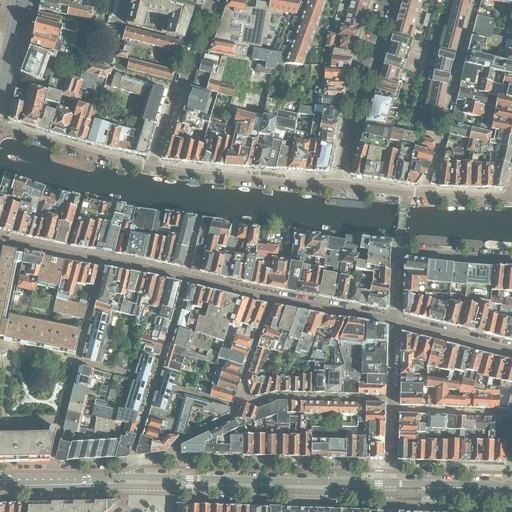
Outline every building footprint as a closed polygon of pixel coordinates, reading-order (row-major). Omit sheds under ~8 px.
[(94,9),(81,7),(82,0),(39,0),(39,1),(42,2),(40,9),(39,10),(40,10),(41,9),(59,14),(60,7),(68,9),(66,16),(86,20),(92,22),(95,22),(97,13),(94,12),(94,9)] [(129,0),(126,11),(130,12),(127,24),(167,35),(184,39),(185,35),(196,3),(182,0),(129,0)] [(224,10),(213,42),(248,48),(253,49),(261,50),(263,38),(267,39),(271,15),(269,14),(270,11),(296,15),(298,11),(299,6),(301,0),(269,0),(269,3),(256,2),(255,8),(250,8),(249,11),(249,13),(247,13),(224,10)] [(246,0),(244,0),(227,0),(224,10),(247,13),(249,13),(249,11),(250,8),(245,8),(246,0)] [(302,0),(301,0),(299,6),(321,14),(324,7),(307,1),(306,4),(302,3),(302,0)] [(357,0),(350,0),(349,6),(365,11),(367,3),(357,0)] [(464,17),(468,4),(455,0),(451,14),(464,17)] [(417,18),(420,8),(402,2),(399,13),(417,18)] [(321,14),(299,6),(298,11),(303,12),(301,16),(318,22),(321,14)] [(349,6),(347,12),(364,17),(365,14),(364,14),(365,11),(349,6)] [(61,24),(62,18),(50,15),(40,13),(40,12),(39,12),(39,13),(39,14),(37,21),(62,26),(62,28),(67,29),(67,30),(81,34),(84,24),(74,21),(72,27),(61,24)] [(347,12),(346,19),(362,24),(364,17),(347,12)] [(414,29),(417,18),(399,13),(396,23),(396,24),(414,29)] [(461,31),(464,17),(451,14),(447,27),(461,31)] [(488,34),(492,35),(496,19),(477,15),(472,35),(485,38),(485,36),(488,36),(488,34)] [(318,22),(301,16),(300,19),(294,17),(292,21),(316,29),(318,22)] [(360,30),(362,24),(346,19),(344,25),(360,30)] [(66,44),(65,45),(77,48),(81,34),(67,30),(67,29),(62,28),(62,26),(37,21),(34,33),(31,44),(39,46),(39,47),(54,51),(60,52),(63,44),(66,44)] [(316,29),(292,21),(291,24),(297,26),(296,30),(313,36),(316,29)] [(357,39),(360,30),(344,25),(339,24),(334,22),(333,28),(339,30),(341,34),(338,35),(357,41),(357,39)] [(412,39),(414,29),(396,24),(393,34),(412,39)] [(458,42),(461,31),(447,27),(442,26),(440,37),(458,42)] [(110,32),(96,29),(92,28),(91,33),(109,37),(110,32)] [(126,29),(123,38),(132,41),(134,30),(126,28),(126,29)] [(134,30),(132,41),(140,43),(142,32),(134,30)] [(313,36),(296,30),(295,33),(288,31),(287,35),(310,44),(313,36)] [(142,32),(140,43),(148,45),(151,34),(142,32)] [(334,46),(337,35),(328,32),(324,46),(331,48),(335,49),(336,46),(334,46)] [(159,36),(151,34),(148,45),(156,47),(159,36)] [(502,38),(492,35),(488,34),(488,36),(485,36),(485,38),(486,39),(485,45),(498,48),(498,47),(499,47),(502,38)] [(310,44),(287,35),(286,39),(292,41),(291,45),(308,51),(310,44)] [(357,41),(338,35),(337,35),(334,46),(336,46),(335,49),(353,53),(357,41)] [(164,49),(167,38),(166,38),(159,36),(156,47),(164,49)] [(389,66),(402,70),(411,40),(398,36),(397,43),(394,44),(390,43),(386,56),(390,57),(391,59),(389,66)] [(452,62),(453,63),(458,42),(440,37),(436,49),(449,52),(447,59),(449,61),(452,62)] [(481,51),(482,46),(484,40),(471,37),(467,52),(480,55),(481,51)] [(175,40),(167,38),(164,49),(172,51),(175,40)] [(175,40),(172,51),(180,53),(183,42),(175,40)] [(248,48),(213,42),(209,52),(225,56),(231,57),(246,60),(248,48)] [(116,57),(117,58),(127,60),(131,49),(132,49),(131,48),(129,45),(129,44),(128,44),(124,43),(119,44),(116,57)] [(291,45),(289,48),(287,47),(287,46),(285,45),(283,50),(289,52),(289,53),(305,59),(308,51),(291,45)] [(48,53),(30,46),(20,73),(39,80),(47,56),(55,59),(57,54),(49,51),(48,53)] [(498,48),(496,59),(511,62),(511,50),(504,49),(499,47),(498,47),(498,48)] [(331,48),(331,57),(351,59),(353,53),(335,49),(331,48)] [(261,50),(253,49),(252,54),(251,60),(265,63),(265,66),(264,69),(276,70),(276,68),(278,62),(282,54),(261,50)] [(436,49),(428,80),(441,83),(443,76),(445,75),(449,75),(452,62),(449,61),(447,59),(449,52),(436,49)] [(480,55),(467,52),(464,65),(483,69),(511,75),(511,62),(496,59),(480,55)] [(305,59),(289,53),(285,63),(287,63),(302,66),(305,59)] [(221,57),(219,66),(201,61),(199,71),(196,70),(196,71),(197,71),(193,87),(212,92),(218,94),(221,83),(222,77),(224,70),(227,58),(221,57)] [(351,59),(331,57),(330,69),(348,70),(351,59)] [(134,72),(137,62),(130,60),(127,70),(134,72)] [(144,64),(137,62),(134,72),(142,73),(144,64)] [(110,76),(112,69),(87,63),(85,72),(82,72),(80,80),(68,76),(66,83),(62,96),(74,100),(71,110),(59,106),(57,112),(51,133),(67,138),(80,102),(83,93),(84,94),(85,92),(95,96),(96,93),(98,86),(100,80),(106,82),(108,75),(110,76)] [(152,66),(144,64),(142,73),(149,75),(152,66)] [(264,69),(265,66),(257,65),(254,70),(258,74),(271,76),(276,70),(264,69)] [(483,69),(464,65),(462,73),(481,77),(483,69)] [(157,77),(159,68),(152,66),(149,75),(157,77)] [(312,76),(312,66),(304,66),(303,78),(310,79),(310,76),(312,76)] [(312,66),(312,76),(316,76),(316,72),(324,72),(324,69),(324,67),(312,66)] [(399,81),(402,71),(384,66),(381,75),(399,81)] [(159,68),(157,77),(164,79),(166,70),(159,68)] [(324,69),(324,72),(324,80),(326,80),(346,80),(348,70),(330,69),(324,69)] [(511,75),(483,69),(481,77),(480,82),(490,84),(491,82),(511,86),(511,75)] [(174,72),(166,70),(164,79),(171,81),(174,72)] [(121,90),(126,76),(115,73),(111,87),(121,90)] [(481,77),(462,73),(460,82),(479,86),(480,82),(481,77)] [(381,75),(377,84),(398,90),(401,82),(399,81),(381,75)] [(126,76),(121,90),(128,93),(133,79),(126,76)] [(51,133),(57,112),(59,106),(62,96),(66,83),(50,78),(47,90),(45,101),(37,129),(51,133)] [(140,81),(133,79),(128,93),(136,95),(140,81)] [(104,88),(106,82),(100,80),(98,86),(104,88)] [(326,80),(324,87),(344,90),(346,80),(326,80)] [(148,83),(140,81),(136,95),(143,97),(148,83)] [(445,96),(447,85),(429,81),(426,92),(445,96)] [(460,82),(457,100),(486,106),(488,94),(478,92),(479,86),(460,82)] [(480,82),(479,86),(478,92),(488,94),(511,99),(511,86),(491,82),(490,84),(480,82)] [(235,86),(221,83),(218,94),(232,98),(235,86)] [(396,99),(398,90),(377,84),(374,93),(375,94),(391,98),(391,99),(396,99)] [(37,129),(45,101),(47,90),(29,86),(28,92),(19,123),(37,129)] [(211,118),(218,94),(212,92),(193,87),(191,87),(184,112),(187,113),(186,117),(184,116),(182,125),(191,127),(191,129),(192,129),(206,133),(207,133),(209,125),(211,118)] [(342,98),(344,90),(324,87),(323,92),(319,91),(317,96),(342,98)] [(143,121),(156,125),(166,92),(153,88),(142,121),(143,121)] [(9,120),(19,123),(28,92),(15,89),(9,120)] [(443,107),(445,96),(426,92),(424,103),(443,107)] [(389,103),(391,99),(391,98),(375,94),(374,95),(373,96),(371,104),(388,107),(397,109),(398,105),(389,103)] [(511,99),(488,94),(486,106),(490,107),(511,112),(511,99)] [(342,98),(317,96),(317,104),(339,106),(339,107),(340,107),(342,98)] [(101,99),(96,97),(94,97),(91,106),(88,105),(76,141),(86,143),(94,116),(96,109),(97,109),(97,107),(98,107),(101,99)] [(251,167),(251,168),(266,169),(275,118),(277,118),(277,111),(279,101),(278,100),(278,101),(266,100),(263,114),(262,119),(251,167)] [(487,119),(490,107),(486,106),(457,100),(454,111),(458,112),(464,114),(482,118),(487,119)] [(76,141),(88,105),(81,102),(80,102),(67,138),(76,141)] [(424,103),(422,114),(440,117),(443,107),(424,103)] [(386,112),(388,107),(371,104),(368,113),(385,116),(394,118),(395,114),(386,112)] [(315,105),(315,108),(314,113),(315,113),(322,114),(321,121),(337,124),(340,109),(315,105)] [(230,139),(224,166),(243,167),(255,112),(230,106),(230,107),(229,111),(236,113),(230,139)] [(511,124),(511,112),(490,107),(487,119),(511,124)] [(275,118),(266,169),(276,170),(277,170),(282,142),(283,143),(285,131),(294,133),(294,131),(297,115),(277,111),(277,118),(275,118)] [(251,167),(262,119),(263,114),(255,112),(243,167),(251,167)] [(384,122),(385,116),(368,113),(366,123),(392,127),(393,123),(384,122)] [(177,141),(182,125),(184,116),(176,114),(168,137),(162,159),(170,160),(176,140),(177,141)] [(112,119),(113,118),(107,117),(106,117),(105,119),(94,116),(86,143),(106,148),(114,120),(112,119)] [(214,126),(214,125),(215,125),(215,127),(216,127),(208,164),(216,165),(223,134),(226,122),(219,120),(211,118),(209,125),(214,126)] [(511,136),(511,124),(487,119),(482,118),(480,126),(491,128),(491,129),(492,129),(496,130),(496,133),(511,136)] [(116,150),(122,128),(123,122),(114,120),(106,148),(116,150)] [(310,143),(305,171),(314,172),(315,168),(318,150),(320,151),(322,143),(317,142),(320,130),(321,122),(312,120),(310,135),(309,143),(310,143)] [(140,132),(133,154),(147,157),(157,125),(156,125),(143,121),(140,132)] [(321,121),(321,122),(320,130),(336,132),(337,124),(321,121)] [(452,123),(449,135),(466,139),(467,133),(470,134),(473,128),(462,125),(452,123)] [(383,139),(386,128),(365,124),(362,135),(383,139)] [(187,140),(188,141),(192,129),(191,129),(191,127),(182,125),(177,141),(176,140),(170,160),(181,161),(187,140)] [(209,125),(207,133),(199,163),(208,164),(216,127),(215,127),(215,125),(214,125),(214,126),(209,125)] [(489,140),(492,129),(491,129),(491,128),(480,126),(479,126),(478,129),(473,128),(470,139),(477,141),(488,143),(489,140)] [(133,154),(140,132),(122,128),(116,150),(133,154)] [(386,128),(383,139),(390,141),(395,142),(401,143),(402,141),(413,144),(415,133),(386,128)] [(496,130),(492,129),(489,140),(488,143),(494,145),(511,148),(511,147),(511,136),(496,133),(496,130)] [(336,132),(320,130),(317,142),(322,143),(334,145),(336,132)] [(282,142),(277,170),(289,170),(294,140),(293,140),(294,133),(285,131),(283,143),(282,142)] [(310,135),(294,131),(294,133),(293,140),(294,140),(289,170),(305,171),(310,143),(309,143),(310,135)] [(199,163),(207,133),(206,133),(203,144),(195,142),(190,162),(199,163)] [(223,134),(216,165),(224,166),(230,139),(225,137),(225,135),(223,134)] [(388,148),(390,141),(383,139),(362,135),(359,145),(370,147),(379,148),(386,149),(386,148),(388,148)] [(436,141),(423,138),(421,138),(420,146),(434,149),(436,141)] [(190,162),(195,142),(188,141),(187,140),(181,161),(190,162)] [(474,155),(477,141),(469,140),(466,151),(469,152),(469,162),(463,162),(459,187),(471,188),(473,159),(474,155)] [(493,188),(494,161),(494,145),(488,143),(477,141),(474,155),(480,156),(481,154),(484,155),(485,151),(491,152),(490,161),(484,160),(484,162),(482,188),(485,188),(489,188),(490,188),(492,188),(493,188)] [(386,148),(386,149),(379,179),(392,181),(395,168),(399,151),(401,143),(395,142),(393,150),(388,148),(386,148)] [(334,145),(322,143),(320,151),(318,150),(315,168),(314,172),(318,172),(324,172),(325,172),(329,170),(329,168),(334,145)] [(395,168),(392,181),(405,184),(410,159),(414,147),(401,143),(399,151),(395,168)] [(452,144),(447,143),(446,149),(454,151),(452,159),(462,160),(463,149),(460,148),(460,150),(456,149),(457,147),(452,146),(452,144)] [(363,177),(365,168),(370,147),(359,145),(355,157),(350,175),(363,177)] [(494,145),(494,161),(508,164),(511,148),(494,145)] [(365,168),(363,177),(372,178),(375,168),(379,148),(370,147),(365,168)] [(431,165),(433,153),(414,147),(410,159),(431,165)] [(379,179),(386,149),(379,148),(375,168),(372,178),(373,178),(379,179)] [(449,187),(452,162),(451,162),(452,159),(454,151),(446,149),(441,168),(439,181),(438,184),(437,187),(440,187),(449,187)] [(475,188),(482,188),(484,162),(480,162),(480,156),(474,155),(473,159),(471,188),(474,188),(475,188)] [(415,186),(428,168),(431,165),(410,159),(405,184),(415,186)] [(503,189),(507,168),(508,164),(494,161),(493,188),(503,189)] [(463,162),(452,162),(449,187),(459,187),(463,162)] [(10,194),(16,177),(5,174),(0,186),(5,188),(3,192),(10,194)] [(16,177),(10,194),(9,197),(20,200),(26,181),(16,177)] [(47,188),(26,181),(20,200),(22,201),(21,205),(19,205),(11,233),(25,237),(34,210),(36,210),(39,202),(41,202),(45,192),(47,188)] [(39,239),(52,242),(58,223),(60,224),(64,209),(63,209),(67,194),(59,192),(58,196),(54,207),(59,208),(56,216),(48,214),(46,221),(45,221),(39,239)] [(51,194),(45,192),(41,202),(45,204),(48,205),(51,194)] [(54,207),(58,196),(51,194),(48,205),(45,204),(41,212),(39,219),(32,238),(39,239),(45,221),(46,221),(48,214),(51,205),(54,207)] [(66,245),(80,197),(67,194),(63,209),(64,209),(60,224),(58,223),(52,242),(53,242),(66,245)] [(9,202),(9,201),(9,200),(0,197),(0,221),(7,201),(9,202)] [(97,216),(101,202),(89,200),(89,202),(83,201),(79,215),(85,217),(84,220),(86,221),(88,221),(89,216),(96,218),(97,216)] [(7,201),(0,221),(0,229),(11,233),(19,205),(9,201),(9,202),(7,201)] [(103,222),(105,216),(109,203),(101,201),(101,202),(97,216),(96,220),(103,222)] [(124,214),(126,206),(116,204),(113,213),(124,216),(124,214)] [(126,206),(124,214),(133,216),(135,207),(126,206)] [(153,230),(158,210),(158,209),(138,206),(133,223),(132,223),(130,231),(151,236),(153,230)] [(32,238),(39,219),(34,218),(34,217),(36,216),(37,211),(36,210),(34,210),(25,237),(32,238)] [(160,232),(165,211),(158,210),(153,230),(160,232)] [(160,232),(159,238),(153,261),(161,263),(167,239),(162,238),(164,233),(168,234),(169,231),(173,212),(165,211),(160,232)] [(173,212),(169,231),(178,232),(183,214),(173,212)] [(121,227),(123,220),(124,216),(113,213),(112,218),(109,227),(119,230),(120,227),(121,227)] [(178,232),(170,265),(183,268),(191,236),(196,217),(183,214),(178,232)] [(103,222),(95,250),(103,251),(109,227),(112,218),(105,216),(103,222)] [(200,272),(212,218),(203,217),(190,270),(200,272)] [(78,218),(76,224),(81,225),(79,232),(82,233),(86,221),(84,220),(78,218)] [(210,274),(214,255),(222,219),(212,218),(200,272),(210,274)] [(226,249),(229,237),(232,221),(222,219),(214,255),(210,274),(219,277),(225,254),(218,252),(219,250),(221,250),(222,248),(226,249)] [(95,250),(103,222),(96,220),(95,223),(87,249),(95,250)] [(121,227),(120,230),(120,231),(125,233),(125,236),(128,237),(132,222),(123,220),(121,227)] [(86,221),(82,233),(78,247),(87,249),(95,223),(88,221),(86,221)] [(240,222),(237,239),(243,240),(241,248),(246,249),(247,246),(250,222),(241,222),(240,222)] [(251,222),(250,222),(247,246),(257,248),(257,244),(261,224),(251,222)] [(78,247),(82,233),(79,232),(81,225),(76,224),(70,246),(78,247)] [(109,227),(103,251),(114,253),(119,235),(120,231),(120,230),(119,230),(109,227)] [(145,259),(151,236),(130,231),(123,255),(145,259)] [(169,265),(178,232),(169,231),(168,234),(167,239),(161,263),(169,265)] [(309,232),(308,236),(306,249),(313,250),(312,258),(325,261),(326,257),(327,251),(330,238),(330,235),(321,234),(321,233),(309,232)] [(306,249),(308,236),(295,233),(292,254),(298,255),(298,252),(305,254),(306,249)] [(125,236),(119,235),(114,253),(123,255),(128,237),(125,236)] [(151,236),(145,259),(153,261),(159,238),(151,236)] [(228,279),(234,253),(237,239),(229,237),(226,249),(225,254),(219,277),(228,279)] [(345,241),(330,238),(327,251),(332,252),(344,254),(344,252),(346,241),(345,241)] [(346,238),(345,241),(346,241),(344,252),(360,255),(361,249),(363,238),(346,238)] [(363,238),(361,249),(370,251),(368,257),(370,258),(390,262),(392,263),(393,254),(368,248),(370,239),(363,238)] [(393,240),(370,239),(368,248),(393,254),(393,240)] [(257,244),(257,248),(255,257),(272,261),(273,257),(277,258),(279,246),(267,244),(267,246),(257,244)] [(3,249),(0,261),(0,337),(5,339),(7,321),(5,321),(17,264),(22,264),(23,264),(25,256),(17,254),(17,251),(3,249)] [(298,252),(298,255),(298,258),(297,260),(299,260),(298,262),(300,262),(300,264),(303,265),(305,254),(298,252)] [(326,257),(325,261),(324,267),(335,269),(334,275),(338,276),(340,264),(343,265),(345,254),(344,254),(332,252),(330,258),(326,257)] [(344,252),(344,254),(345,254),(343,265),(358,267),(359,262),(360,255),(344,252)] [(22,264),(38,269),(41,256),(26,253),(25,256),(23,264),(22,264)] [(241,281),(245,256),(234,253),(228,279),(241,281)] [(35,286),(36,286),(58,290),(65,261),(41,256),(38,269),(36,278),(35,286)] [(255,257),(245,256),(241,281),(250,283),(254,262),(255,257)] [(271,269),(270,271),(267,287),(268,287),(287,291),(291,262),(291,261),(277,258),(273,257),(272,261),(272,265),(271,269)] [(370,258),(368,263),(359,262),(357,270),(366,272),(368,266),(390,271),(390,262),(370,258)] [(427,273),(428,261),(414,259),(406,258),(404,260),(404,271),(404,272),(427,273)] [(64,295),(72,262),(65,261),(58,290),(57,298),(67,301),(69,296),(64,295)] [(427,273),(426,282),(451,284),(453,264),(428,261),(427,273)] [(76,283),(80,264),(72,262),(64,295),(69,296),(72,297),(75,285),(76,283)] [(254,262),(250,283),(259,285),(262,269),(263,264),(254,262)] [(291,262),(287,291),(296,293),(298,293),(300,282),(303,265),(300,264),(291,262)] [(22,264),(20,272),(25,273),(24,276),(36,278),(38,269),(22,264)] [(90,265),(80,264),(76,283),(85,286),(85,284),(90,265)] [(465,296),(468,265),(453,264),(451,284),(450,293),(449,295),(450,295),(465,296)] [(465,296),(463,302),(477,306),(478,300),(488,302),(489,298),(490,292),(494,267),(490,267),(490,266),(486,266),(475,266),(475,265),(471,264),(471,265),(468,265),(465,296)] [(98,267),(90,265),(85,284),(90,286),(93,286),(98,267)] [(303,265),(300,282),(298,293),(318,296),(323,273),(324,269),(303,265)] [(358,267),(343,265),(341,276),(355,278),(357,270),(358,267)] [(389,279),(390,271),(368,266),(366,272),(374,274),(373,277),(389,279)] [(502,293),(505,268),(494,267),(490,292),(497,293),(496,298),(489,298),(488,302),(490,303),(500,305),(502,293)] [(112,287),(117,270),(107,268),(104,270),(96,302),(110,306),(114,302),(109,300),(110,295),(115,296),(116,295),(117,290),(112,287)] [(511,268),(505,268),(502,293),(511,293),(511,268)] [(262,269),(259,285),(267,287),(270,271),(262,269)] [(124,271),(117,270),(112,287),(117,290),(124,271)] [(123,301),(131,272),(124,271),(117,290),(116,295),(120,296),(117,303),(114,302),(110,306),(114,307),(121,309),(123,301)] [(134,293),(139,274),(131,272),(123,301),(127,302),(128,299),(128,298),(127,298),(128,292),(134,293)] [(427,273),(404,272),(403,292),(403,293),(409,293),(416,293),(416,286),(426,286),(426,282),(427,273)] [(323,273),(318,296),(335,300),(337,287),(336,287),(338,276),(334,275),(323,273)] [(139,274),(134,293),(139,294),(137,302),(136,305),(132,317),(132,320),(136,321),(148,276),(139,274)] [(24,278),(19,277),(16,292),(22,294),(23,290),(35,293),(36,286),(35,286),(36,278),(24,276),(24,278)] [(148,276),(136,321),(135,323),(144,325),(149,309),(158,278),(148,276)] [(339,288),(337,287),(335,300),(350,303),(354,284),(354,282),(355,278),(341,276),(339,288)] [(373,277),(373,285),(389,287),(389,279),(373,277)] [(157,317),(167,280),(158,278),(149,309),(144,325),(143,329),(150,331),(150,329),(152,329),(151,331),(154,332),(155,325),(157,317)] [(171,321),(181,284),(167,280),(157,317),(171,321)] [(363,292),(364,292),(364,290),(362,290),(363,286),(354,284),(350,303),(360,305),(363,292)] [(189,314),(192,307),(197,287),(187,285),(185,296),(183,302),(182,307),(181,310),(179,317),(175,327),(185,330),(189,314)] [(371,294),(379,295),(391,297),(391,289),(373,285),(371,294)] [(206,290),(197,287),(192,307),(195,308),(201,309),(203,302),(206,290)] [(211,303),(214,292),(213,292),(212,290),(209,289),(207,290),(206,290),(203,302),(209,304),(210,303),(211,303)] [(223,303),(226,295),(214,292),(211,303),(210,303),(209,304),(205,319),(199,317),(194,333),(195,333),(192,342),(190,347),(209,352),(211,344),(213,339),(224,303),(223,303)] [(371,294),(364,292),(363,292),(360,305),(369,306),(371,297),(371,294)] [(403,293),(403,292),(402,306),(402,312),(404,314),(413,316),(414,297),(409,296),(409,293),(403,293)] [(227,316),(231,317),(238,298),(226,295),(223,303),(224,303),(213,339),(223,342),(228,325),(230,321),(226,320),(227,316)] [(379,299),(371,297),(369,306),(388,310),(390,309),(391,297),(379,295),(379,299)] [(448,303),(442,323),(457,327),(463,302),(465,296),(450,295),(448,300),(456,302),(455,305),(448,303)] [(423,298),(414,297),(413,316),(419,318),(423,298)] [(67,301),(57,298),(54,312),(84,319),(88,306),(67,301)] [(236,335),(248,300),(238,298),(231,317),(230,321),(228,325),(235,328),(232,336),(235,337),(236,335)] [(423,298),(419,318),(428,320),(432,300),(423,298)] [(248,300),(236,335),(244,338),(245,335),(246,331),(242,329),(243,326),(248,327),(257,303),(248,300)] [(448,303),(432,300),(428,320),(442,323),(448,303)] [(489,304),(490,303),(488,302),(478,300),(477,306),(471,330),(483,333),(489,304)] [(132,317),(136,305),(135,305),(127,302),(123,301),(121,309),(114,307),(112,312),(120,313),(132,317)] [(114,307),(110,306),(96,302),(94,312),(111,316),(112,312),(114,307)] [(471,330),(477,306),(463,302),(457,327),(471,330)] [(266,305),(257,303),(248,327),(246,331),(245,335),(249,337),(251,331),(256,333),(258,326),(266,305)] [(502,306),(489,304),(483,333),(494,336),(502,306)] [(273,306),(268,318),(282,323),(286,308),(273,306)] [(502,306),(494,336),(504,338),(511,312),(511,308),(504,307),(502,306)] [(282,323),(279,331),(291,335),(299,311),(295,310),(294,309),(290,308),(288,309),(286,308),(282,323)] [(291,335),(289,340),(294,341),(299,343),(302,335),(306,325),(310,313),(299,311),(291,335)] [(94,312),(91,322),(111,327),(114,317),(111,316),(94,312)] [(297,350),(296,354),(308,359),(318,329),(319,329),(324,316),(310,313),(306,325),(308,326),(305,336),(302,335),(299,343),(297,350)] [(7,321),(5,339),(4,341),(12,343),(14,342),(19,343),(20,345),(28,346),(33,320),(9,314),(7,321)] [(189,314),(185,330),(194,333),(199,317),(192,315),(189,314)] [(319,329),(319,331),(331,336),(339,318),(324,316),(319,329)] [(168,329),(171,321),(157,317),(155,325),(168,329)] [(268,318),(265,328),(277,333),(278,333),(279,331),(282,323),(268,318)] [(331,336),(328,346),(334,347),(334,365),(344,365),(337,341),(346,328),(348,319),(339,318),(331,336)] [(346,328),(337,341),(344,365),(344,380),(359,381),(361,375),(362,369),(363,346),(364,322),(348,319),(346,328)] [(57,324),(33,320),(28,346),(36,348),(38,347),(42,348),(44,350),(51,351),(57,324)] [(111,327),(91,322),(89,331),(109,336),(111,327)] [(364,322),(363,346),(387,347),(387,327),(364,322)] [(57,324),(51,351),(59,353),(61,351),(66,352),(67,354),(75,356),(81,329),(57,324)] [(155,325),(154,332),(166,335),(168,329),(155,325)] [(185,330),(175,327),(173,336),(170,345),(189,350),(190,347),(192,342),(195,333),(194,333),(185,330)] [(262,335),(260,340),(274,345),(274,343),(278,344),(279,345),(281,337),(276,335),(277,333),(265,328),(264,329),(262,330),(261,334),(262,335)] [(150,331),(143,329),(141,335),(164,341),(166,335),(154,332),(151,331),(152,329),(150,329),(150,331)] [(109,336),(89,331),(86,340),(107,345),(109,336)] [(410,353),(411,335),(402,333),(401,347),(400,347),(400,352),(401,352),(410,353)] [(161,351),(164,342),(141,335),(138,344),(146,347),(145,351),(153,354),(154,349),(161,351)] [(245,335),(244,338),(236,335),(235,337),(233,343),(250,349),(253,341),(248,339),(249,337),(245,335)] [(410,353),(415,353),(416,353),(420,338),(411,335),(410,353)] [(420,338),(416,353),(416,360),(416,364),(420,365),(427,366),(433,341),(420,338)] [(287,339),(284,349),(288,351),(290,352),(292,348),(294,341),(289,340),(287,339)] [(86,340),(84,349),(104,354),(107,345),(86,340)] [(258,345),(257,349),(270,353),(271,351),(275,352),(276,349),(278,344),(274,343),(274,345),(260,340),(259,340),(257,344),(258,345)] [(433,341),(427,366),(431,367),(439,370),(445,344),(433,341)] [(312,348),(308,362),(316,362),(319,362),(325,363),(326,353),(328,343),(325,342),(324,345),(322,344),(320,351),(312,348)] [(247,358),(250,349),(233,343),(230,351),(247,358)] [(446,380),(429,377),(428,387),(436,388),(435,397),(435,407),(464,408),(464,407),(464,397),(446,397),(447,390),(459,392),(461,386),(456,384),(449,383),(451,374),(458,348),(445,344),(439,370),(448,372),(446,380)] [(207,356),(189,350),(170,345),(168,352),(185,357),(185,355),(197,358),(196,359),(205,362),(207,356)] [(363,346),(362,369),(386,369),(387,347),(363,346)] [(244,366),(247,358),(230,351),(221,348),(218,358),(225,360),(226,359),(244,366)] [(458,348),(451,374),(458,375),(456,384),(461,386),(462,382),(469,351),(458,348)] [(104,354),(84,349),(82,359),(96,362),(102,364),(104,354)] [(257,349),(255,355),(268,359),(270,353),(257,349)] [(0,462),(49,462),(56,431),(56,430),(56,429),(55,429),(55,428),(54,428),(53,427),(52,428),(51,428),(50,429),(50,430),(49,434),(0,434),(0,357),(4,357),(5,357),(6,356),(7,356),(7,355),(7,354),(7,353),(7,352),(6,351),(5,351),(0,350),(0,462)] [(474,385),(481,354),(470,351),(469,351),(462,382),(474,385)] [(185,357),(168,352),(166,359),(190,367),(191,364),(184,361),(185,357)] [(415,359),(415,353),(410,353),(401,352),(401,355),(400,355),(400,361),(401,361),(401,363),(416,364),(416,360),(415,359)] [(278,353),(275,362),(280,364),(283,355),(282,355),(278,353)] [(485,395),(494,357),(481,354),(474,385),(471,396),(473,396),(478,396),(478,398),(482,398),(482,395),(485,395)] [(138,364),(155,370),(158,360),(141,355),(138,364)] [(255,355),(252,363),(262,367),(263,363),(266,364),(268,359),(255,355)] [(501,381),(506,360),(494,357),(485,395),(490,395),(490,396),(497,396),(499,390),(499,387),(492,387),(492,385),(491,385),(492,380),(501,381)] [(190,367),(166,359),(163,367),(180,373),(181,369),(192,372),(194,368),(190,367)] [(226,359),(225,360),(223,369),(241,375),(244,367),(244,366),(226,359)] [(511,393),(511,388),(511,361),(506,360),(501,381),(499,387),(499,390),(511,393)] [(315,374),(314,393),(325,394),(325,365),(325,364),(319,364),(319,362),(316,362),(316,364),(315,364),(315,374)] [(252,363),(249,372),(259,375),(261,370),(262,367),(252,363)] [(155,370),(138,364),(135,374),(139,375),(152,379),(155,370)] [(325,365),(325,394),(344,394),(344,380),(344,365),(334,365),(325,365)] [(413,365),(401,365),(401,374),(412,376),(413,365)] [(77,376),(92,379),(94,370),(80,366),(77,376)] [(180,373),(163,367),(162,371),(159,381),(176,387),(180,373)] [(239,382),(241,375),(223,369),(221,376),(239,382)] [(249,372),(246,380),(252,397),(259,376),(259,375),(249,372)] [(306,375),(306,393),(314,393),(315,374),(306,374),(306,375)] [(419,376),(412,376),(401,374),(400,383),(418,385),(419,376)] [(273,379),(270,394),(277,392),(280,393),(281,385),(285,381),(285,377),(284,376),(283,375),(281,375),(280,376),(280,378),(274,377),(273,379)] [(359,381),(358,395),(365,395),(385,395),(386,386),(364,385),(364,375),(361,375),(359,381)] [(364,375),(364,385),(386,386),(386,376),(364,375)] [(77,376),(75,385),(90,388),(94,389),(96,381),(96,380),(92,379),(77,376)] [(237,390),(239,382),(221,376),(218,384),(237,390)] [(259,376),(252,397),(261,395),(267,378),(259,376)] [(429,377),(426,377),(424,376),(419,376),(418,385),(422,386),(426,386),(426,389),(428,389),(428,387),(429,377)] [(281,385),(280,393),(290,393),(291,378),(285,377),(285,381),(281,385)] [(267,378),(261,395),(270,394),(273,379),(267,378)] [(291,378),(290,393),(299,393),(299,378),(294,378),(291,378)] [(130,380),(127,389),(147,396),(150,386),(130,380)] [(344,380),(344,394),(358,395),(359,381),(344,380)] [(471,396),(474,385),(462,382),(461,386),(459,392),(459,395),(464,395),(464,397),(464,407),(472,408),(473,396),(471,396)] [(436,388),(428,387),(428,389),(426,389),(426,386),(422,386),(418,385),(400,383),(400,394),(427,396),(435,397),(436,388)] [(75,385),(73,394),(88,397),(90,388),(75,385)] [(214,397),(232,403),(235,392),(217,386),(214,397)] [(174,393),(161,389),(157,388),(154,398),(171,403),(174,393)] [(145,405),(147,396),(127,389),(124,398),(145,405)] [(510,397),(511,393),(499,390),(497,396),(499,396),(498,409),(507,409),(510,397)] [(88,397),(73,394),(71,402),(85,406),(88,397)] [(426,406),(427,396),(400,394),(400,404),(401,405),(402,406),(402,405),(426,406)] [(490,409),(490,396),(490,395),(485,395),(482,395),(482,398),(478,398),(478,396),(473,396),(472,408),(490,409)] [(185,396),(180,416),(189,419),(192,408),(195,399),(185,396)] [(426,406),(426,407),(435,407),(435,397),(427,396),(426,406)] [(499,396),(497,396),(490,396),(490,409),(498,409),(499,396)] [(145,405),(124,398),(122,408),(142,414),(145,405)] [(171,403),(154,398),(151,407),(159,409),(158,413),(167,416),(168,412),(171,403)] [(210,413),(213,403),(195,399),(192,408),(210,413)] [(258,409),(257,423),(266,419),(276,415),(277,415),(276,426),(289,427),(290,416),(287,416),(287,402),(278,401),(258,409)] [(83,415),(85,406),(71,402),(69,411),(83,415)] [(287,402),(287,416),(290,416),(296,416),(296,402),(287,402)] [(296,402),(296,416),(301,416),(305,416),(305,402),(296,402)] [(305,402),(305,416),(307,416),(307,420),(310,421),(310,416),(314,416),(314,403),(305,402)] [(95,403),(92,416),(96,417),(114,422),(118,408),(106,406),(95,404),(95,403)] [(231,408),(213,403),(210,413),(212,414),(215,421),(229,414),(231,408)] [(237,418),(243,428),(250,406),(242,403),(237,418)] [(314,403),(314,416),(323,417),(324,403),(314,403)] [(331,403),(331,417),(340,417),(340,403),(331,403)] [(340,403),(340,417),(351,417),(358,417),(358,413),(358,403),(340,403)] [(358,403),(358,413),(385,413),(385,404),(358,403)] [(250,406),(243,428),(254,424),(257,423),(258,409),(250,406)] [(159,409),(151,407),(148,417),(167,423),(171,424),(172,420),(166,418),(167,416),(158,413),(159,409)] [(137,428),(142,414),(118,408),(114,422),(122,424),(125,425),(137,428)] [(81,424),(83,415),(69,411),(67,420),(81,424)] [(358,421),(358,422),(384,423),(385,413),(358,413),(358,417),(358,421)] [(399,414),(399,423),(418,425),(419,415),(404,414),(399,414)] [(265,436),(265,456),(275,456),(276,437),(276,430),(276,426),(277,415),(276,415),(266,419),(265,436)] [(419,415),(418,425),(418,433),(425,433),(425,428),(427,428),(428,415),(421,415),(419,415)] [(425,433),(425,436),(436,436),(436,440),(448,440),(449,435),(449,429),(446,429),(447,416),(428,415),(427,428),(425,428),(425,433)] [(188,424),(189,419),(180,416),(178,420),(178,421),(177,425),(175,433),(177,433),(185,435),(192,432),(188,424)] [(289,437),(288,457),(299,457),(301,416),(296,416),(290,416),(289,427),(289,437)] [(301,416),(299,457),(311,457),(311,435),(311,431),(307,431),(307,430),(307,420),(307,416),(305,416),(301,416)] [(447,416),(446,429),(449,429),(460,430),(460,436),(471,436),(474,436),(479,436),(480,431),(475,430),(475,417),(447,416)] [(118,437),(120,433),(122,424),(114,422),(96,417),(97,419),(96,421),(95,431),(94,435),(83,434),(83,437),(78,436),(74,435),(71,447),(67,461),(114,458),(120,438),(118,437)] [(167,423),(148,417),(145,428),(164,434),(165,429),(166,426),(167,423)] [(475,417),(475,430),(480,431),(490,431),(491,418),(475,417)] [(230,422),(221,427),(225,436),(230,434),(243,428),(237,418),(230,422)] [(491,418),(490,431),(494,431),(505,432),(506,418),(491,418)] [(253,435),(253,456),(265,456),(265,436),(266,419),(257,423),(254,424),(253,435)] [(81,424),(67,420),(64,431),(71,433),(78,435),(78,436),(83,437),(83,434),(94,435),(95,431),(84,429),(80,429),(81,424)] [(357,428),(357,430),(369,430),(369,437),(384,438),(384,423),(358,422),(358,424),(357,428)] [(399,423),(399,433),(417,433),(418,433),(418,425),(399,423)] [(125,425),(123,434),(134,438),(137,428),(125,425)] [(276,437),(275,456),(288,457),(289,437),(289,427),(276,426),(276,430),(276,437)] [(221,427),(207,434),(211,443),(216,441),(225,436),(221,427)] [(339,427),(339,436),(346,436),(345,458),(357,459),(357,437),(351,437),(351,432),(342,432),(342,427),(339,427)] [(164,434),(145,428),(141,439),(152,442),(160,444),(167,435),(164,434)] [(460,430),(449,429),(449,435),(448,440),(448,461),(459,462),(460,436),(460,430)] [(357,437),(357,459),(368,459),(369,437),(369,430),(357,430),(357,437)] [(471,436),(470,462),(482,462),(482,441),(489,441),(489,436),(490,436),(490,431),(480,431),(479,436),(474,436),(471,436)] [(482,441),(482,462),(493,463),(494,441),(493,441),(494,431),(490,431),(490,436),(489,436),(489,441),(482,441)] [(494,431),(493,441),(494,441),(493,463),(505,463),(505,442),(505,432),(494,431)] [(78,435),(71,433),(70,436),(63,434),(60,444),(71,447),(74,435),(78,436),(78,435)] [(118,437),(120,438),(114,458),(126,457),(129,455),(134,438),(123,434),(120,433),(118,437)] [(399,433),(399,440),(408,441),(417,441),(417,433),(399,433)] [(207,434),(181,446),(181,454),(204,455),(204,447),(211,443),(207,434)] [(204,447),(204,455),(211,455),(229,455),(230,438),(230,434),(225,436),(216,441),(211,443),(204,447)] [(179,437),(178,437),(176,436),(170,435),(167,435),(160,444),(152,442),(149,454),(166,452),(179,437)] [(243,438),(242,456),(253,456),(253,435),(243,435),(243,438)] [(311,435),(311,457),(319,458),(320,440),(320,435),(318,435),(315,435),(311,435)] [(328,440),(328,458),(336,458),(337,436),(335,435),(333,435),(333,440),(328,440)] [(337,436),(336,458),(345,458),(346,436),(339,436),(337,436)] [(460,436),(459,462),(470,462),(471,436),(460,436)] [(369,437),(368,459),(383,459),(383,457),(384,438),(369,437)] [(230,438),(229,455),(231,455),(232,456),(235,456),(237,455),(242,456),(243,438),(230,438)] [(149,454),(152,442),(141,439),(137,453),(139,455),(149,454)] [(320,440),(319,458),(328,458),(328,440),(320,440)] [(398,458),(398,460),(400,460),(407,460),(408,441),(399,440),(398,458)] [(425,441),(425,461),(437,461),(436,440),(425,440),(425,441)] [(448,440),(436,440),(437,461),(448,461),(448,440)] [(408,441),(407,460),(416,460),(417,441),(408,441)] [(417,441),(416,460),(425,461),(425,441),(417,441)] [(67,461),(71,447),(60,444),(57,459),(59,461),(67,461)] [(106,511),(107,511),(114,505),(117,502),(119,502),(107,502),(105,502),(96,502),(94,502),(85,502),(84,502),(75,502),(73,502),(64,502),(62,503),(53,503),(51,503),(42,503),(40,503),(31,503),(29,503),(28,506),(28,511),(27,511),(106,511)] [(15,504),(13,511),(23,511),(24,503),(15,503),(15,504)]
